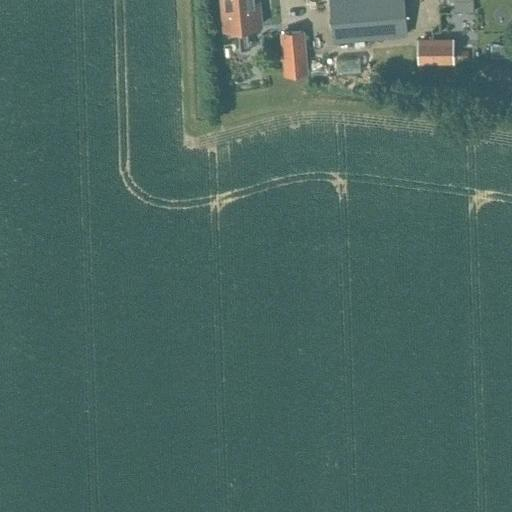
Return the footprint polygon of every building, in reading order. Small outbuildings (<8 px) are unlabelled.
[(258,0),(221,0),(225,30),(261,27),(258,0)] [(403,0),(328,0),(333,42),(407,35),(403,0)] [(308,73),(304,30),(280,32),(284,76),(308,73)] [(453,38),(417,39),(417,63),(454,62),(453,38)] [(480,40),(478,64),(503,66),(505,42),(480,40)] [(478,84),(477,100),(493,101),(495,85),(478,84)]
